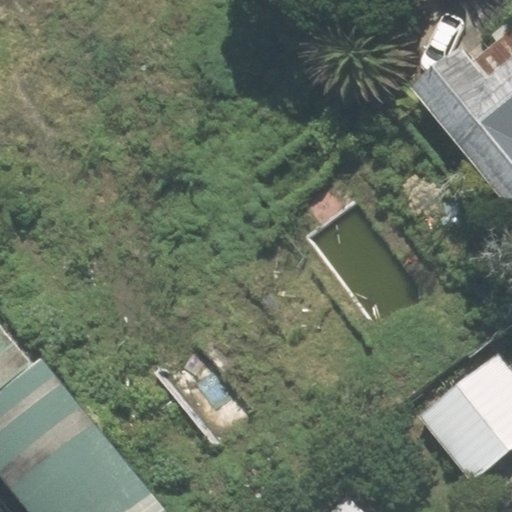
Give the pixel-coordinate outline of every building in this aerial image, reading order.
[(110,147),(82,168),(157,266),(265,183),(203,103),(294,34),(267,0),(5,0),(48,55),(92,21),(146,92),(97,130),(110,147)] [(511,43),(490,62),(477,47),(424,91),(511,196),(511,43)] [(312,329),(259,263),(148,351),(257,486),(340,420),(285,351),(312,329)] [(0,461),(40,511),(171,511),(52,363),(48,365),(0,305),(0,461)] [(483,481),(511,457),(511,355),(511,354),(432,417),(483,481)] [(377,511),(358,494),(341,511),(377,511)]
